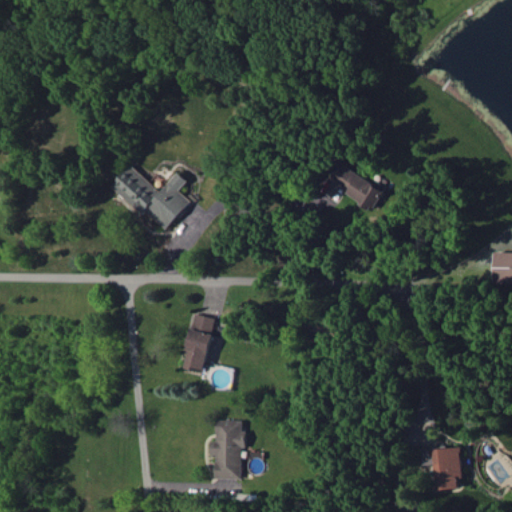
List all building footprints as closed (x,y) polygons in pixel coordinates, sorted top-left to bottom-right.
[(375,180),(344,161),(332,181),(377,208),(390,186),(377,178),(375,180)] [(114,186),(146,214),(149,211),(169,229),(194,200),(182,189),(190,180),(181,172),(164,191),(134,164),(114,186)] [(511,251),(496,251),(496,282),(511,282),(511,251)] [(219,317),(197,312),(185,367),(207,372),(219,317)] [(217,477),(244,478),(246,430),(244,430),(244,419),(219,419),(218,440),(213,440),(213,454),(218,454),(217,477)] [(440,489),(462,488),(461,478),(466,478),(464,446),(424,448),(425,464),(438,463),(440,489)]
